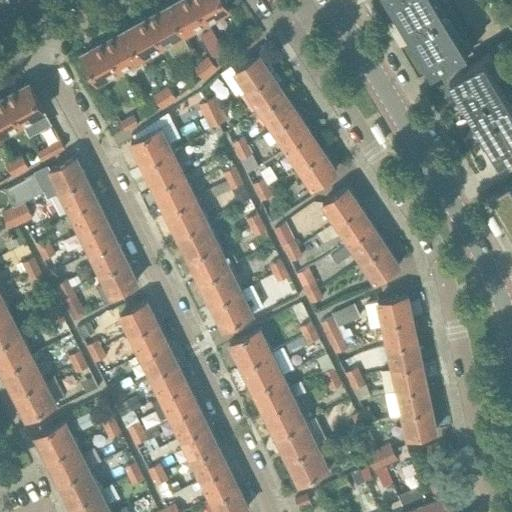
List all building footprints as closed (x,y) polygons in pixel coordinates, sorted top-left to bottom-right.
[(185,31),(207,19),(196,0),(174,0),(169,3),(185,31)] [(224,0),(196,0),(207,19),(229,7),(224,0)] [(388,0),(431,73),(438,68),(464,53),(473,47),(466,35),(465,35),(460,38),(437,0),(388,0)] [(169,3),(148,15),(163,43),(170,56),(173,54),(174,56),(190,47),(189,45),(192,44),(185,31),(169,3)] [(142,55),(163,43),(148,15),(126,27),(142,55)] [(120,67),(142,55),(126,27),(104,39),(120,67)] [(211,28),(201,33),(211,52),(221,46),(215,35),(211,28)] [(251,41),(246,34),(234,42),(239,49),(251,41)] [(98,80),(120,67),(104,39),(82,51),(98,80)] [(231,64),(220,72),(236,96),(247,89),(272,72),(259,53),(234,69),(231,64)] [(473,120),(509,99),(491,69),(497,66),(490,53),(442,82),(448,93),(455,89),(473,120)] [(208,55),(201,61),(210,72),(217,67),(208,55)] [(203,78),(210,72),(201,61),(194,66),(203,78)] [(260,108),(285,91),(272,72),(247,89),(260,108)] [(28,81),(6,93),(22,122),(29,134),(51,122),(28,81)] [(168,85),(160,90),(169,102),(176,97),(168,85)] [(160,90),(153,95),(161,107),(169,102),(160,90)] [(298,111),(285,91),(260,108),(273,127),(298,111)] [(0,133),(0,134),(22,122),(6,93),(0,96),(0,133)] [(209,125),(225,117),(214,95),(198,103),(209,125)] [(511,104),(509,99),(473,120),(498,162),(511,153),(511,104)] [(310,130),(298,111),(273,127),(285,146),(310,130)] [(125,129),(138,122),(134,114),(121,121),(125,129)] [(172,119),(131,140),(143,164),(173,148),(170,141),(180,136),(172,119)] [(323,149),(310,130),(285,146),(298,165),(323,149)] [(232,141),(236,149),(247,144),(243,136),(232,141)] [(65,147),(60,139),(47,146),(52,154),(65,147)] [(236,149),(240,158),(251,152),(247,144),(236,149)] [(154,187),(185,172),(179,160),(175,161),(171,152),(174,151),(173,148),(143,164),(154,187)] [(311,185),(336,168),(323,149),(298,165),(311,185)] [(21,153),(13,158),(20,171),(28,167),(21,153)] [(47,164),(34,171),(34,172),(43,191),(46,196),(60,189),(87,176),(76,155),(71,158),(66,160),(49,168),(47,164)] [(13,158),(5,162),(11,174),(12,174),(12,175),(20,171),(13,158)] [(223,171),(227,179),(238,173),(234,165),(223,171)] [(26,178),(4,189),(13,206),(24,200),(43,191),(34,172),(25,177),(26,178)] [(165,210),(196,195),(190,183),(186,185),(182,176),(186,174),(185,172),(154,187),(165,210)] [(242,182),(238,173),(227,179),(231,187),(242,182)] [(60,189),(70,210),(97,197),(87,176),(60,189)] [(252,183),(256,191),(267,185),(263,177),(252,183)] [(511,180),(488,195),(511,234),(511,180)] [(256,191),(260,199),(271,193),(267,185),(256,191)] [(322,202),(335,221),(360,204),(347,185),(322,202)] [(177,233),(207,218),(201,206),(198,208),(194,199),(197,197),(196,195),(165,210),(177,233)] [(97,197),(70,210),(80,231),(107,217),(97,197)] [(32,216),(24,200),(13,206),(2,211),(10,228),(32,216)] [(373,224),(360,204),(335,221),(348,240),(373,224)] [(246,217),(250,226),(261,220),(257,212),(246,217)] [(80,231),(90,251),(117,238),(107,217),(80,231)] [(177,233),(188,256),(219,241),(218,239),(214,241),(210,232),(213,230),(207,218),(177,233)] [(265,228),(261,220),(250,226),(254,234),(265,228)] [(348,240),(332,252),(338,261),(355,250),(361,259),(386,243),(373,224),(348,240)] [(40,251),(51,245),(47,236),(36,242),(40,251)] [(90,251),(100,272),(127,259),(117,238),(90,251)] [(286,252),(297,246),(293,238),(282,243),(286,252)] [(219,241),(188,256),(200,280),(230,265),(230,263),(237,260),(232,249),(224,253),(219,241)] [(361,259),(374,279),(399,262),(386,243),(361,259)] [(40,251),(44,258),(55,253),(51,245),(40,251)] [(286,252),(290,260),(301,254),(297,246),(286,252)] [(22,262),(26,270),(38,264),(34,256),(22,262)] [(269,264),(273,272),(284,266),(280,258),(269,264)] [(127,259),(100,272),(105,282),(97,287),(105,303),(129,291),(126,286),(138,280),(127,259)] [(26,270),(30,278),(42,273),(38,264),(26,270)] [(211,303),(242,288),(240,285),(237,287),(233,278),(236,277),(230,265),(200,280),(211,303)] [(273,272),(277,280),(288,275),(284,266),(273,272)] [(318,287),(308,267),(296,273),(306,293),(318,287)] [(69,277),(56,283),(60,292),(72,286),(73,286),(69,277)] [(72,286),(60,292),(64,300),(74,319),(85,313),(76,294),(72,287),(72,286)] [(306,293),(310,301),(322,296),(318,287),(306,293)] [(242,288),(211,303),(223,327),(228,324),(254,312),(252,309),(250,305),(254,303),(251,297),(247,299),(242,288)] [(377,299),(365,302),(370,327),(383,324),(382,322),(412,316),(407,293),(377,299)] [(4,296),(0,297),(0,312),(10,308),(4,296)] [(120,312),(130,333),(157,319),(147,298),(120,312)] [(354,302),(332,312),(338,325),(360,315),(354,302)] [(45,308),(49,317),(61,311),(57,303),(45,308)] [(10,308),(0,312),(0,341),(21,331),(10,308)] [(61,311),(49,317),(54,325),(65,319),(61,311)] [(331,315),(320,321),(331,344),(343,338),(337,326),(332,317),(331,315)] [(417,339),(412,316),(382,322),(383,324),(387,345),(417,339)] [(130,333),(140,353),(167,340),(157,319),(130,333)] [(83,337),(94,331),(89,320),(78,326),(83,337)] [(299,326),(303,334),(315,328),(311,320),(299,326)] [(241,364),(272,349),(266,337),(262,339),(258,330),(262,328),(260,326),(230,341),(241,364)] [(303,334),(307,342),(319,336),(315,328),(303,334)] [(27,343),(21,331),(0,341),(0,364),(2,370),(33,354),(32,352),(28,354),(24,345),(27,343)] [(87,344),(91,352),(102,347),(98,338),(87,344)] [(343,338),(331,344),(335,351),(347,346),(343,338)] [(421,361),(417,339),(387,345),(392,367),(421,361)] [(177,361),(167,340),(140,353),(150,374),(177,361)] [(106,355),(102,347),(91,352),(95,361),(106,355)] [(68,355),(72,363),(84,357),(80,349),(68,355)] [(253,388),(283,372),(277,361),(274,362),(270,354),(273,352),(272,349),(241,364),(253,388)] [(39,366),(33,354),(2,370),(14,393),(45,377),(44,375),(40,377),(35,368),(39,366)] [(88,365),(84,357),(72,363),(76,371),(88,365)] [(150,374),(161,395),(188,382),(177,361),(150,374)] [(392,367),(397,390),(426,384),(421,361),(392,367)] [(360,374),(356,365),(345,371),(349,379),(360,374)] [(322,372),(326,380),(337,375),(333,366),(322,372)] [(264,411),(295,396),(289,384),(285,386),(281,377),(284,375),(283,372),(253,388),(264,411)] [(364,382),(360,374),(349,379),(353,387),(364,382)] [(326,380),(330,388),(341,383),(337,375),(326,380)] [(51,389),(45,377),(14,393),(26,416),(57,401),(55,398),(52,400),(47,391),(51,389)] [(123,388),(119,380),(107,385),(111,394),(123,388)] [(198,402),(188,382),(161,395),(171,416),(198,402)] [(431,406),(426,384),(397,390),(401,410),(402,412),(431,406)] [(111,394),(115,402),(127,396),(123,388),(111,394)] [(116,404),(121,414),(139,405),(134,395),(116,404)] [(275,434),(306,419),(305,417),(302,419),(297,410),(301,408),(295,396),(264,411),(275,434)] [(171,416),(181,436),(208,423),(198,402),(171,416)] [(431,406),(402,412),(407,436),(436,429),(431,406)] [(351,415),(357,426),(373,418),(368,407),(351,415)] [(101,420),(105,428),(117,422),(113,414),(101,420)] [(66,419),(35,434),(47,458),(77,442),(71,430),(68,432),(63,423),(67,421),(66,419)] [(306,419),(275,434),(287,457),(318,442),(317,440),(313,442),(309,433),(312,431),(306,419)] [(143,429),(139,421),(128,427),(132,435),(143,429)] [(121,431),(117,422),(105,428),(109,436),(121,431)] [(218,444),(208,423),(181,436),(191,457),(218,444)] [(147,437),(143,429),(132,435),(136,443),(147,437)] [(77,442),(47,458),(59,481),(89,465),(83,453),(79,455),(75,446),(79,445),(77,442)] [(318,442),(287,457),(299,481),(304,479),(329,466),(328,464),(324,465),(320,456),(324,455),(320,447),(318,442)] [(397,459),(389,442),(367,454),(375,470),(397,459)] [(428,455),(441,452),(439,443),(426,445),(428,455)] [(191,457),(201,478),(228,464),(218,444),(191,457)] [(136,461),(124,466),(128,475),(140,469),(136,461)] [(164,470),(160,462),(148,468),(152,476),(164,470)] [(238,485),(228,464),(201,478),(211,498),(238,485)] [(89,465),(59,481),(70,504),(101,488),(95,476),(91,478),(87,469),(90,468),(89,465)] [(368,465),(361,468),(366,480),(373,476),(368,465)] [(144,477),(140,469),(128,475),(132,483),(144,477)] [(168,478),(164,470),(152,476),(156,484),(168,478)] [(342,475),(334,479),(340,491),(344,489),(348,487),(351,485),(346,474),(342,475)] [(361,474),(354,478),(357,484),(364,481),(361,474)] [(431,482),(437,496),(426,501),(430,511),(456,511),(442,477),(431,482)] [(334,479),(329,482),(335,493),(340,491),(334,479)] [(238,485),(211,498),(218,511),(236,511),(249,506),(238,485)] [(420,485),(397,494),(404,510),(404,511),(430,511),(426,501),(427,501),(420,485)] [(101,488),(70,504),(74,511),(111,511),(113,511),(111,509),(108,511),(103,502),(107,500),(101,488)] [(303,494),(295,498),(298,506),(307,502),(310,501),(306,493),(303,494)] [(164,508),(165,511),(179,511),(175,502),(164,508)]
